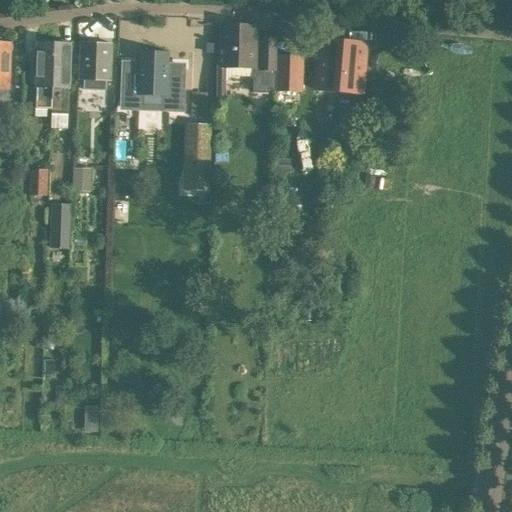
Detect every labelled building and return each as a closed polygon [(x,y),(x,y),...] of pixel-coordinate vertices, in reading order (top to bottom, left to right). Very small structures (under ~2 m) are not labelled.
[(274,91),(275,55),(275,39),(256,38),(256,26),(220,25),(219,66),(216,66),(215,96),(224,96),(224,83),(231,77),(250,77),(254,80),(253,92),(267,93),(267,91),(274,91)] [(343,28),(327,27),(325,41),(320,41),(316,89),(360,93),(364,45),(342,43),(343,28)] [(10,43),(0,43),(0,90),(8,91),(10,43)] [(35,87),(34,109),(50,110),(53,43),(36,43),(35,87)] [(50,110),(50,115),(66,115),(67,88),(68,88),(69,44),(53,43),(50,110)] [(84,79),(84,89),(105,90),(105,80),(110,80),(111,44),(79,43),(78,79),(84,79)] [(181,103),(183,69),(168,69),(168,63),(168,54),(138,53),(137,61),(137,68),(122,67),(121,101),(139,102),(139,94),(164,95),(164,103),(181,103)] [(275,55),(274,91),(300,92),(301,56),(275,55)] [(10,100),(0,99),(0,116),(9,117),(10,100)] [(210,165),(211,123),(196,123),(195,165),(210,165)] [(213,152),(213,164),(226,164),(227,153),(213,152)] [(275,161),(274,175),(289,176),(289,161),(275,161)] [(73,193),(90,193),(90,169),(73,169),(73,193)] [(28,194),(44,195),(45,170),(29,170),(28,194)] [(366,177),(364,189),(373,190),(375,178),(366,177)] [(51,205),(49,247),(66,248),(67,206),(51,205)] [(85,407),(84,430),(96,430),(97,408),(85,407)]
